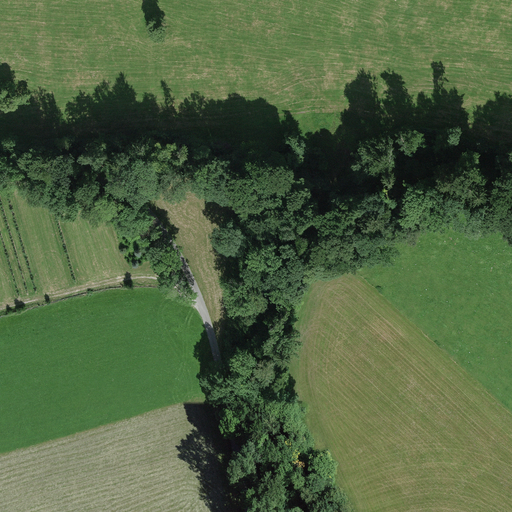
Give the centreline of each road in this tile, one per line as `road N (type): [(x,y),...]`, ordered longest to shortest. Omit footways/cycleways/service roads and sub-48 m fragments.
road 1 (unclassified): [(250,511),(199,288),(150,225),(73,175),(0,167)]
road 2 (track): [(206,313),(150,277),(0,309)]
